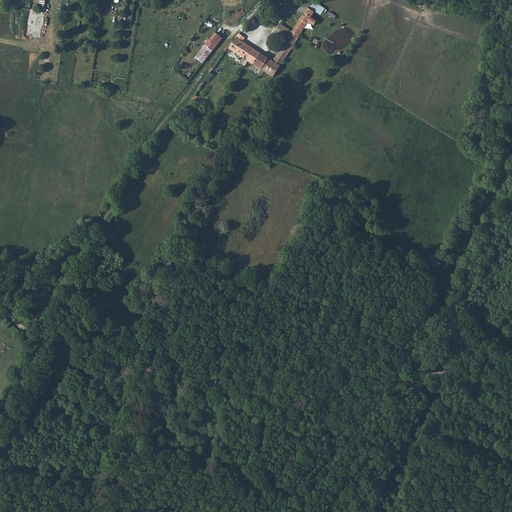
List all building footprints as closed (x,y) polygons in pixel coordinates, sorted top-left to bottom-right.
[(310,1),(307,6),(320,14),(323,9),(310,1)] [(306,8),(291,32),(298,36),(305,25),(310,23),(313,25),(316,21),(310,17),(313,12),(306,8)] [(254,17),(247,25),(251,28),(258,20),(254,17)] [(280,24),(275,32),(283,37),(288,30),(280,24)] [(214,32),(205,45),(212,50),(221,38),(214,32)] [(287,39),(275,58),(282,62),(298,36),(291,32),(287,39)] [(228,45),(227,47),(247,60),(254,50),(241,41),(243,38),(237,33),(229,46),(228,45)] [(212,50),(205,45),(204,44),(195,57),(203,63),(212,50)] [(254,50),(247,60),(273,76),(279,66),(272,62),(254,50)] [(275,58),(272,62),(279,66),(282,62),(275,58)]
